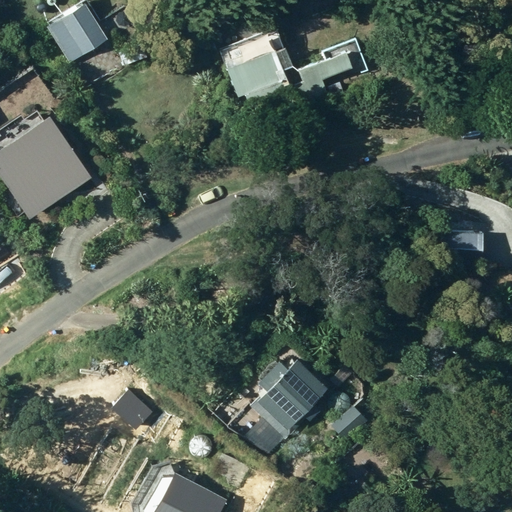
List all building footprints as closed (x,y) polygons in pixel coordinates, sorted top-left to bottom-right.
[(42,28),(67,64),(102,40),(77,4),(42,28)] [(139,46),(118,53),(123,66),(143,58),(139,46)] [(277,48),(221,71),(233,98),(239,95),(258,138),(302,119),(299,112),(354,89),(340,54),(294,72),(298,82),(293,84),(277,48)] [(0,93),(0,118),(0,119),(20,104),(24,109),(34,102),(17,80),(0,93)] [(0,165),(26,205),(81,168),(43,110),(0,138),(0,165)] [(479,235),(437,235),(437,268),(478,268),(479,235)] [(230,309),(243,330),(271,313),(258,292),(230,309)] [(320,391),(289,364),(278,376),(267,367),(249,387),(258,394),(248,405),(279,432),(293,416),(304,425),(313,415),(305,408),(320,391)] [(128,388),(108,408),(122,423),(142,402),(128,388)] [(349,405),(328,426),(343,444),(366,423),(349,405)] [(259,471),(223,449),(212,467),(248,490),(259,471)] [(145,511),(217,511),(222,503),(165,475),(145,511)]
